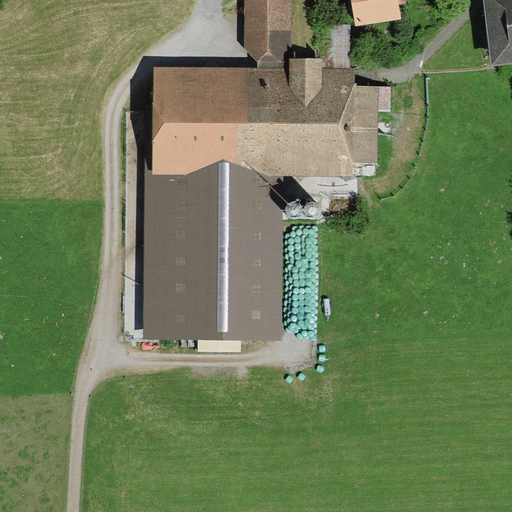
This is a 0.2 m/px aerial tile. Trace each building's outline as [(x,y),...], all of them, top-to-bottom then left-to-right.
[(292,60),(291,0),(244,0),(244,50),(257,62),(257,68),(287,68),(287,60),(292,60)] [(350,0),(355,29),(384,24),(386,39),(401,36),(399,21),(401,21),(398,6),(407,5),(406,0),(350,0)] [(511,0),(482,0),(491,70),(511,67),(511,0)] [(354,69),(323,69),(323,60),(292,60),(287,60),(287,68),(257,68),(153,68),(153,106),(144,106),(144,342),(282,342),(283,179),(354,179),(354,166),(378,166),(378,112),(391,112),(391,86),(354,85),(354,69)] [(300,221),(303,215),(300,208),(294,205),(287,208),(284,215),(287,221),(294,224),(300,221)] [(320,221),(323,215),(320,208),(314,206),(308,208),(305,215),(308,221),(314,223),(320,221)]
